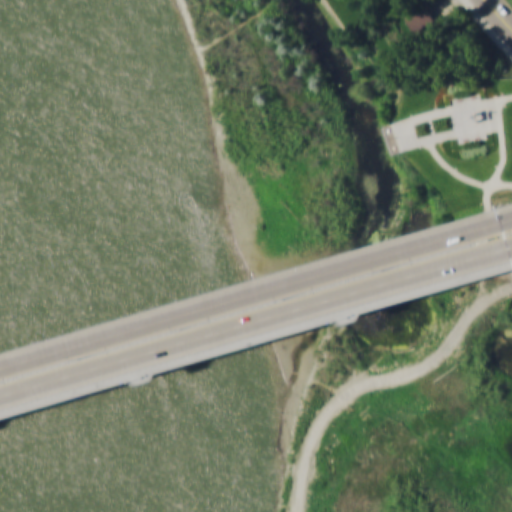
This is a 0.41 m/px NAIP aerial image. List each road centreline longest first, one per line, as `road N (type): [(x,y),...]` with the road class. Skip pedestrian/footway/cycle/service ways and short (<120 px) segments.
road 1 (primary): [(0,402),(511,247)]
road 2 (primary): [(511,221),(0,373)]
